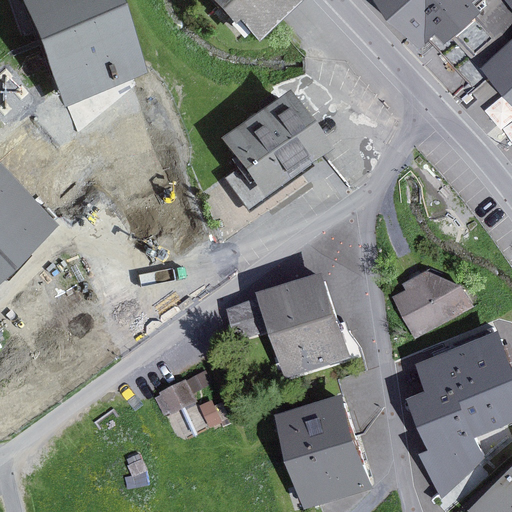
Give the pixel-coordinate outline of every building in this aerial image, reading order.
[(0,165),(0,284),(56,226),(41,210),(51,207),(61,199),(66,190),(71,174),(79,159),(91,152),(106,191),(176,160),(150,94),(140,74),(110,0),(16,0),(60,93),(41,100),(53,120),(40,124),(33,133),(26,145),(21,161),(18,172),(11,176),(0,165)] [(197,0),(225,31),(231,29),(249,49),(291,10),(281,0),(197,0)] [(381,0),(429,53),(449,35),(457,45),(493,13),(485,2),(487,0),(381,0)] [(511,0),(493,13),(457,45),(471,58),(491,69),(511,90),(511,0)] [(288,96),(221,143),(239,170),(223,181),(246,214),(330,156),(288,96)] [(267,294),(233,305),(245,344),(277,334),(291,379),(363,357),(334,263),(264,284),(267,294)] [(418,292),(405,299),(425,338),(485,308),(474,287),(437,274),(415,285),(418,292)] [(435,382),(416,390),(436,440),(425,444),(440,483),(495,461),(481,425),(511,412),(511,349),(503,328),(426,359),(435,382)] [(207,371),(159,390),(168,413),(197,402),(192,391),(212,383),(207,371)] [(347,387),(280,409),(312,505),(379,482),(347,387)] [(215,401),(203,406),(212,429),(225,424),(215,401)] [(145,459),(130,466),(135,477),(150,470),(145,459)] [(511,511),(511,472),(474,509),(476,511),(511,511)]
